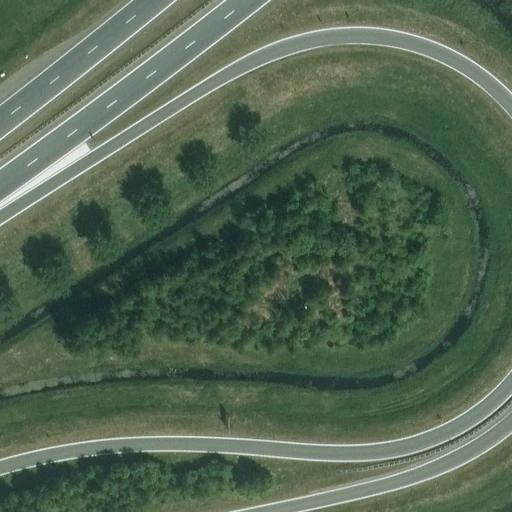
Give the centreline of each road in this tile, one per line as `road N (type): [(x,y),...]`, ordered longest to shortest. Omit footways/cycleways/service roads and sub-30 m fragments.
road 1 (trunk): [(0,205),(99,157),(236,72),(323,42),(414,49),(467,74),(511,113)]
road 2 (trunk): [(511,385),(448,435),(391,454),(114,447),(0,470)]
road 3 (trunk): [(0,186),(248,0)]
road 4 (trunk): [(278,511),(441,469),(511,425)]
road 5 (trunk): [(153,0),(0,121)]
